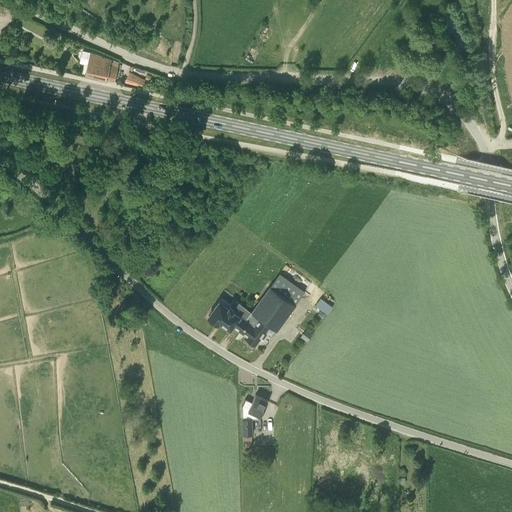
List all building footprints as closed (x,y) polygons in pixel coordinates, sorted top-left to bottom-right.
[(114,81),(118,63),(82,49),(78,61),(84,64),(82,74),(85,75),(85,73),(114,81)] [(129,72),(126,82),(143,87),(144,79),(129,72)] [(279,273),(273,281),(299,299),(302,294),(304,292),(305,291),(281,274),(279,273)] [(268,324),(268,325),(276,331),(295,304),(270,286),(251,312),(268,324)] [(232,324),(239,329),(240,330),(247,321),(245,320),(251,312),(233,299),(230,303),(221,297),(208,316),(210,317),(210,319),(214,322),(216,321),(218,322),(219,321),(229,328),(232,324)] [(316,304),(327,314),(333,306),(322,297),(316,304)] [(247,321),(240,330),(247,335),(246,337),(255,343),(268,325),(268,324),(251,312),(245,320),(247,321)] [(312,334),(305,329),(300,336),(306,341),(312,334)] [(252,446),(251,434),(251,418),(253,412),(260,415),(267,400),(255,395),(244,418),(242,418),(242,435),(243,450),(249,450),(248,446),(252,446)] [(275,412),(277,403),(267,400),(265,409),(275,412)]
